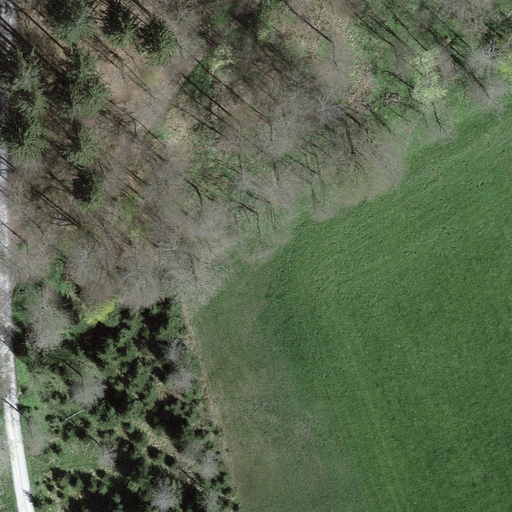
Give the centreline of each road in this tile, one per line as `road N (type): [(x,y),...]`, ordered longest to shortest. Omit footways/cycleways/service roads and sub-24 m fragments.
road 1 (track): [(259,0),(3,258)]
road 2 (track): [(3,258),(6,0)]
road 3 (track): [(7,347),(29,511)]
